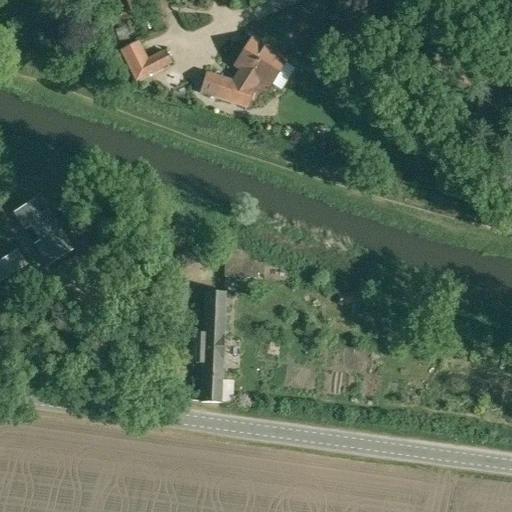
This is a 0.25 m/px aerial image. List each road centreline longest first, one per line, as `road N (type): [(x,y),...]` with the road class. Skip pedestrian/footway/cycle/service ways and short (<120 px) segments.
road 1 (track): [(511,237),(356,194),(0,74)]
road 2 (unclassified): [(511,466),(0,397)]
